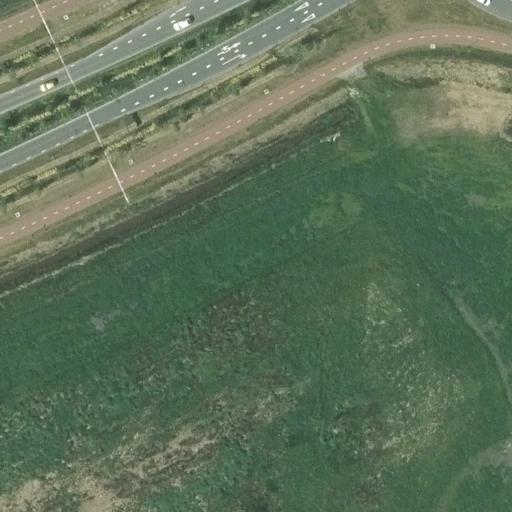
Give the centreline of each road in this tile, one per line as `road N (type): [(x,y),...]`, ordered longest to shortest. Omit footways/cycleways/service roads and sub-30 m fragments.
road 1 (secondary): [(0,161),(328,0)]
road 2 (secondary): [(219,0),(0,106)]
